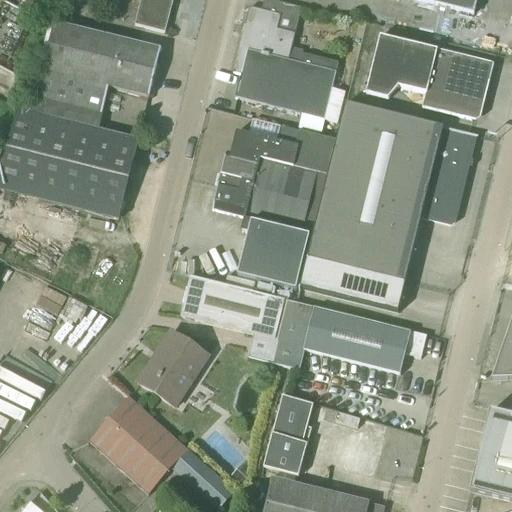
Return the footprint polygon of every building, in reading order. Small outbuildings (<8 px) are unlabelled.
[(141,0),(135,27),(165,34),(173,0),(141,0)] [(410,0),(474,16),(477,0),(410,0)] [(325,122),(339,65),(303,56),(300,66),(289,63),(296,35),(278,31),(281,17),(250,9),(234,75),(242,77),(236,100),(325,122)] [(109,90),(149,101),(161,51),(54,24),(35,100),(102,117),(109,90)] [(380,38),(371,76),(366,96),(389,101),(399,89),(426,96),(422,110),(473,122),(482,117),(494,66),(380,38)] [(478,139),(444,130),(346,106),(312,242),(298,296),(397,321),(422,220),(451,227),(455,225),(476,140),(478,140),(478,139)] [(17,112),(0,180),(0,192),(58,207),(78,128),(17,112)] [(58,207),(118,222),(138,143),(78,128),(58,207)] [(213,212),(243,220),(302,235),(317,176),(293,170),(297,150),(235,135),(230,155),(227,154),(213,212)] [(298,296),(312,242),(252,228),(238,282),(298,296)] [(191,279),(181,319),(254,337),(248,360),(273,366),(289,304),(285,303),(191,279)] [(304,353),(400,377),(405,357),(421,361),(427,338),(289,304),(273,366),(299,373),(304,353)] [(177,411),(210,360),(171,335),(138,386),(177,411)] [(492,382),(511,381),(511,356),(511,362),(508,361),(506,369),(509,370),(507,377),(492,382)] [(272,438),(262,475),(299,484),(308,448),(312,430),(308,429),(314,407),(283,398),(272,438)] [(149,498),(169,476),(208,511),(217,511),(234,494),(189,453),(130,399),(89,444),(149,498)] [(511,417),(490,412),(469,495),(511,505),(511,417)] [(246,463),(230,479),(244,493),(252,469),(246,463)] [(384,511),(385,509),(335,497),(273,482),(265,511),(384,511)]
